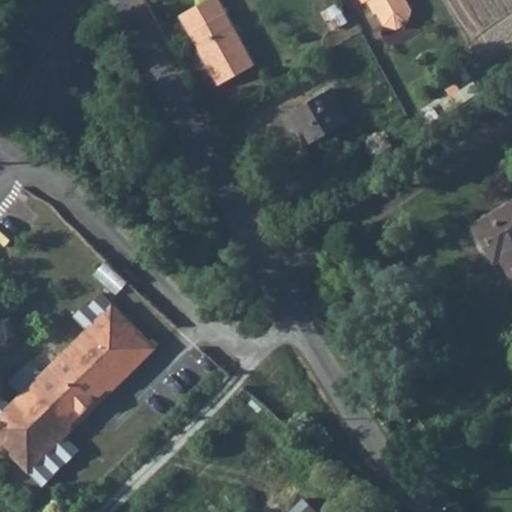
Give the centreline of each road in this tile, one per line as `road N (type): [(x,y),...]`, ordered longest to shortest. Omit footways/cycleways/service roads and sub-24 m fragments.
road 1 (residential): [(296,312),(125,0)]
road 2 (residential): [(260,341),(226,340),(187,311),(89,210),(50,182),(20,172),(0,187)]
road 3 (residential): [(430,511),(296,312)]
road 4 (residential): [(260,341),(220,401),(110,511)]
